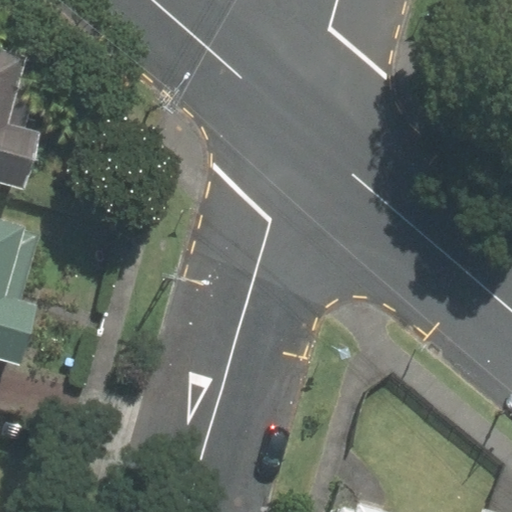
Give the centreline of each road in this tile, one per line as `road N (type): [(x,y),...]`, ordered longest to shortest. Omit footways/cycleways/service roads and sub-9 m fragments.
road 1 (residential): [(297,130),(189,511)]
road 2 (secondary): [(511,306),(297,130)]
road 3 (secondary): [(297,130),(152,0)]
road 4 (residential): [(337,0),(297,130)]
